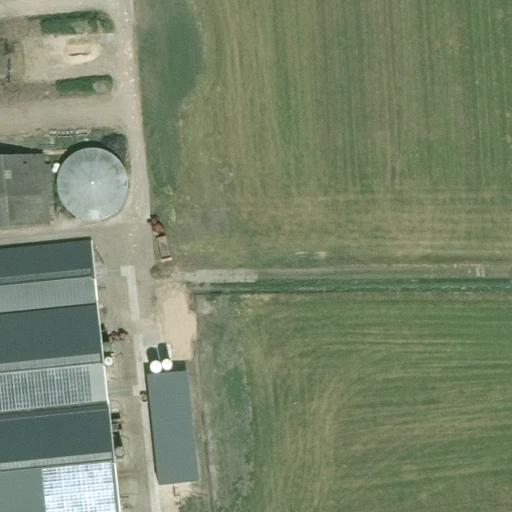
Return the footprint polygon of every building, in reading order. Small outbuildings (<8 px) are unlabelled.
[(23,68),(24,81),(44,80),(43,67),(23,68)] [(102,153),(92,152),(85,153),(77,156),(72,159),(68,162),(64,167),(62,171),(59,177),(58,187),(59,196),(61,201),(66,210),(75,217),(80,220),(85,221),(92,222),(96,222),(105,220),(110,218),(117,212),(123,206),(126,198),(127,192),(128,186),(127,181),(126,175),(123,170),(117,162),(112,158),(102,153)] [(0,230),(52,225),(44,156),(0,160),(0,230)] [(0,421),(108,410),(91,244),(0,252),(0,421)] [(177,284),(195,285),(196,271),(178,270),(177,284)] [(185,375),(147,379),(160,487),(197,483),(185,375)]
